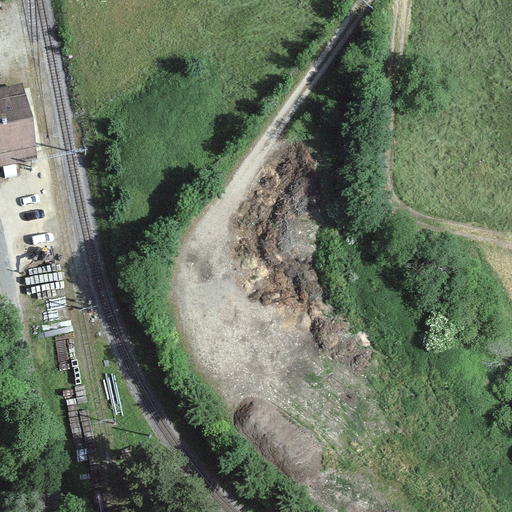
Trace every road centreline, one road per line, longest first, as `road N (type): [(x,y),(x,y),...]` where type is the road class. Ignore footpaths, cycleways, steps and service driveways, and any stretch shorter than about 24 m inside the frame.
road 1 (track): [(367,0),(195,238),(183,296),(201,360)]
road 2 (unclassified): [(0,260),(55,511)]
